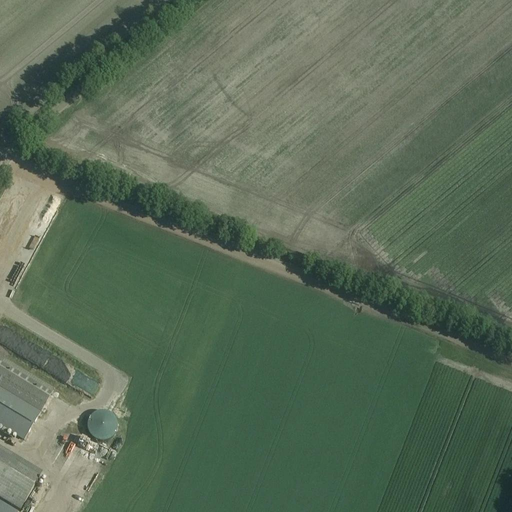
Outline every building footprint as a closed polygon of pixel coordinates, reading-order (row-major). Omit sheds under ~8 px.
[(298,302),(295,311),(317,318),(320,308),(298,302)] [(0,343),(2,345),(9,334),(0,328),(0,343)] [(0,425),(24,440),(53,391),(0,358),(0,425)] [(95,441),(101,443),(107,443),(113,440),(117,435),(118,429),(117,422),(114,417),(108,414),(102,413),(96,415),(91,419),(88,425),(88,431),(90,437),(95,441)] [(20,511),(43,474),(0,447),(0,511),(20,511)] [(53,470),(49,475),(59,483),(63,478),(53,470)]
